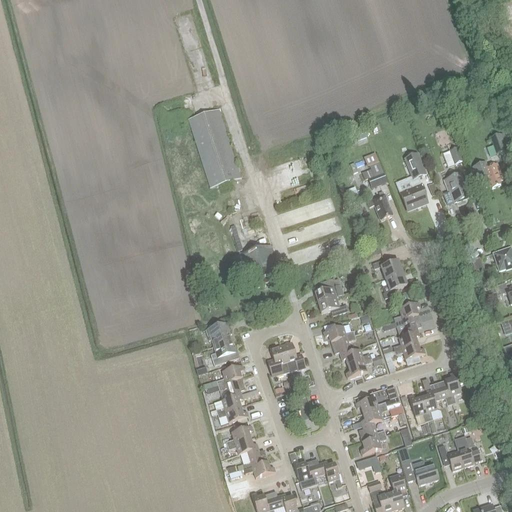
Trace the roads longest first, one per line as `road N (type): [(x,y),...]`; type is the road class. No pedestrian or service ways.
road 1 (residential): [(326,401),(446,361),(412,249),(462,250),(511,233)]
road 2 (residential): [(333,435),(290,445),(282,438),(253,349),(260,336),(296,327),(326,401)]
road 3 (unknown): [(296,327),(251,172)]
